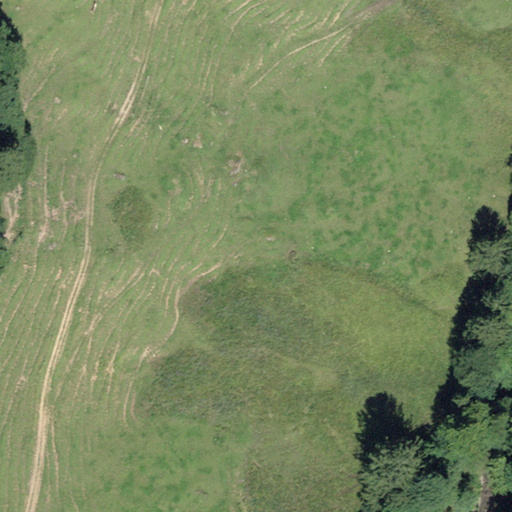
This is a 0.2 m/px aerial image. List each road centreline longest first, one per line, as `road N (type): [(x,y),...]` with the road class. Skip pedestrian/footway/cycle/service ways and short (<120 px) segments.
road 1 (track): [(52,373),(88,252),(91,174),(135,88),(163,0)]
road 2 (track): [(52,373),(29,511)]
